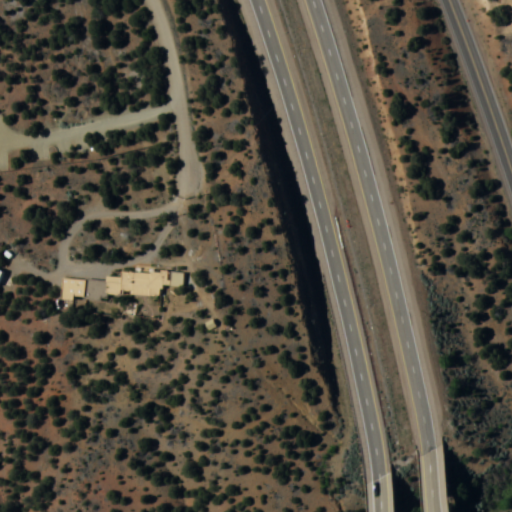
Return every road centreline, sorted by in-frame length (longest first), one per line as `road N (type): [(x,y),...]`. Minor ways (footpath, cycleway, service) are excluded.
road 1 (motorway): [(255,0),(289,102),(380,476)]
road 2 (motorway): [(428,450),(311,0)]
road 3 (residential): [(201,188),(149,0)]
road 4 (secondary): [(511,176),(445,0)]
